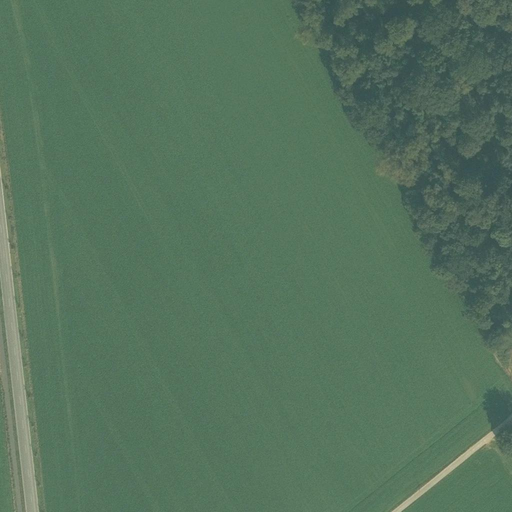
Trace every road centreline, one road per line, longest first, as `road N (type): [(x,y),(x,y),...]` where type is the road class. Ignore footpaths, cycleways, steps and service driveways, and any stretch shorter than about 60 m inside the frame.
road 1 (tertiary): [(0,234),(32,511)]
road 2 (unclassified): [(511,417),(395,511)]
